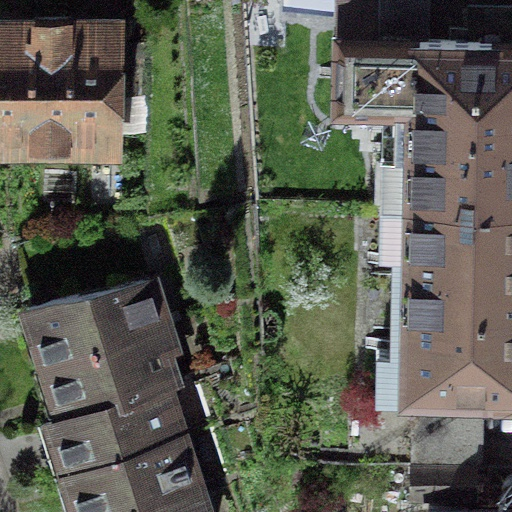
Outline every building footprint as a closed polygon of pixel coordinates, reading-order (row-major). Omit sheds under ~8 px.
[(381,202),(511,204),(511,6),(470,6),(470,41),(427,40),(428,0),(374,0),(373,38),(340,37),(339,106),(396,107),(396,151),(382,151),(381,202)] [(23,31),(0,30),(0,146),(66,148),(67,133),(109,134),(111,33),(69,32),(70,16),(35,16),(34,31),(23,31)] [(511,204),(381,202),(380,253),(404,253),(402,347),(376,346),(375,396),(401,397),(511,398),(511,204)] [(47,360),(164,323),(149,277),(29,303),(38,332),(47,360)] [(52,416),(173,377),(164,349),(172,347),(164,323),(47,360),(55,385),(63,410),(51,414),(52,416)] [(69,468),(180,433),(164,383),(173,380),(173,377),(52,416),(60,441),(69,468)] [(414,406),(413,463),(474,464),(476,464),(477,436),(477,407),(414,406)] [(180,433),(69,468),(77,494),(82,511),(110,511),(196,485),(180,433)] [(413,463),(412,495),(473,497),(473,481),(474,464),(413,463)] [(205,511),(196,485),(110,511),(205,511)]
